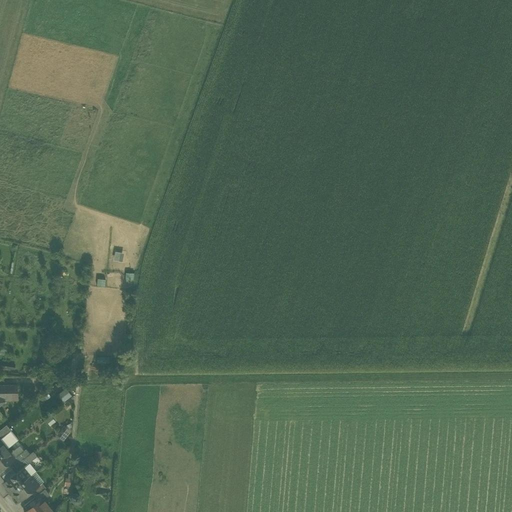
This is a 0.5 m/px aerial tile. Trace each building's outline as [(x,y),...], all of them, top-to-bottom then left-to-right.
[(115,252),(113,260),(122,262),(124,253),(115,252)] [(15,364),(0,362),(0,368),(15,370),(15,364)] [(18,400),(17,385),(0,385),(0,395),(4,400),(18,400)] [(72,396),(66,388),(57,395),(63,403),(72,396)] [(56,422),(51,416),(45,420),(50,426),(56,422)] [(2,429),(6,434),(11,430),(6,425),(2,429)] [(70,433),(63,427),(57,435),(64,441),(70,433)] [(6,434),(14,443),(18,440),(11,430),(6,434)] [(9,447),(14,443),(6,434),(1,438),(9,447)] [(20,445),(10,453),(14,459),(21,453),(24,451),(20,445)] [(10,453),(7,449),(0,454),(0,469),(7,464),(14,459),(10,453)] [(26,449),(24,451),(21,453),(25,458),(30,453),(26,449)] [(23,459),(27,464),(27,465),(29,463),(29,462),(37,456),(33,452),(30,453),(25,458),(23,459)] [(0,469),(0,472),(2,476),(23,459),(25,458),(21,453),(14,459),(7,464),(0,469)] [(27,464),(23,459),(2,476),(6,481),(15,474),(23,467),(27,464)] [(36,471),(29,463),(27,465),(27,464),(23,467),(31,476),(37,472),(36,471)] [(11,492),(31,476),(23,467),(15,474),(6,481),(4,482),(11,492)] [(37,472),(31,476),(39,486),(42,483),(44,481),(36,471),(37,472)] [(39,486),(31,476),(11,492),(19,502),(31,492),(39,486)] [(31,492),(35,497),(45,489),(46,488),(42,483),(39,486),(31,492)] [(35,497),(33,498),(37,503),(42,499),(44,500),(50,495),(45,489),(35,497)] [(24,506),(28,510),(37,503),(33,498),(24,506)] [(49,511),(52,510),(44,500),(42,499),(37,503),(28,510),(25,511),(49,511)]
